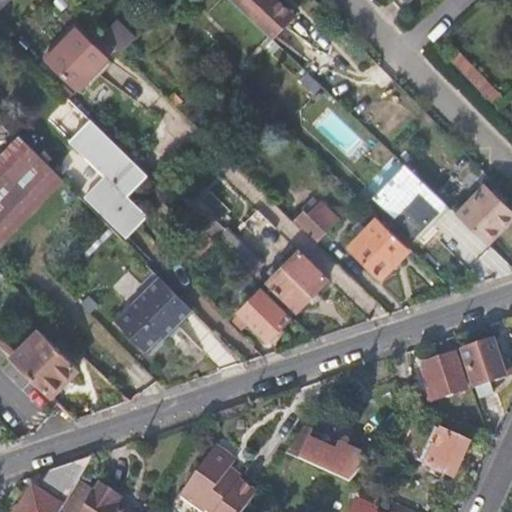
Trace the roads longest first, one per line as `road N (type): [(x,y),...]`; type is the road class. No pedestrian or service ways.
road 1 (residential): [(511,293),(0,466)]
road 2 (residential): [(349,0),(511,167)]
